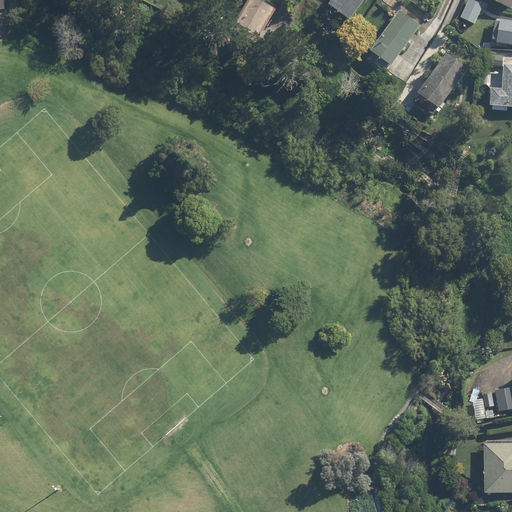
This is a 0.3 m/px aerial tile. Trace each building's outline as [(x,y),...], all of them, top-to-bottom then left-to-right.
[(276,9),(259,0),(249,0),(239,19),(263,32),(276,9)] [(328,54),(366,0),(333,0),(321,17),(315,13),(300,35),(328,54)] [(483,6),(469,0),(468,0),(461,17),(475,23),(483,6)] [(511,0),(492,0),(511,8),(511,0)] [(392,67),(421,25),(401,11),(367,61),(385,73),(390,66),(392,67)] [(511,21),(501,19),(497,42),(511,44),(511,21)] [(418,91),(425,96),(419,104),(434,115),(441,105),(442,106),(469,69),(447,52),(418,91)] [(502,67),(503,55),(488,54),(487,66),(502,67)] [(511,107),(511,65),(504,65),(503,88),(493,88),(492,106),(511,107)] [(511,386),(496,390),(500,410),(511,407),(511,386)] [(511,444),(485,444),(483,491),(511,492),(511,444)]
